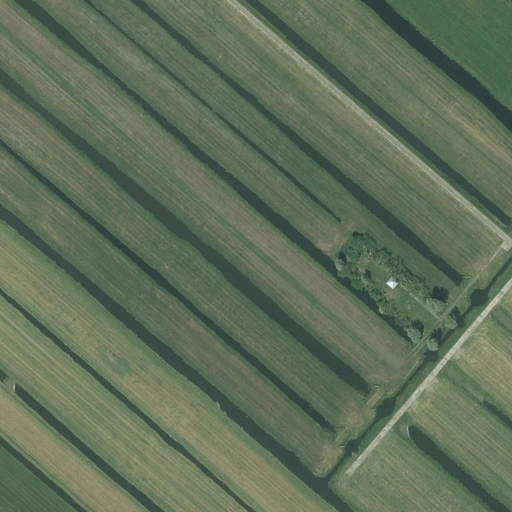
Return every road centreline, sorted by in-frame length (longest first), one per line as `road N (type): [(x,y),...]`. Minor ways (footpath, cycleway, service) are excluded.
road 1 (track): [(511,243),(229,0)]
road 2 (track): [(332,448),(508,240)]
road 3 (track): [(346,472),(511,282)]
